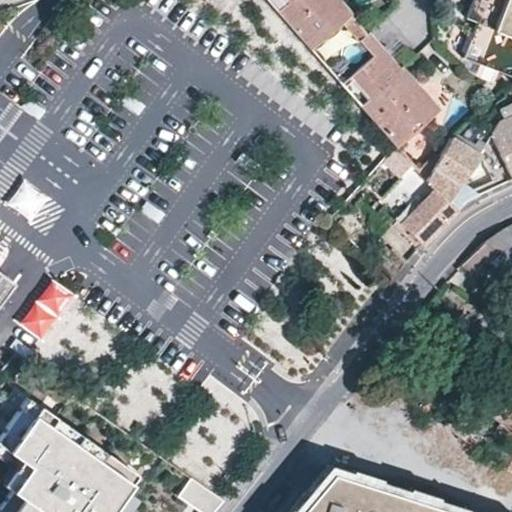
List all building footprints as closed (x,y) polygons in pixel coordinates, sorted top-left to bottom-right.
[(270,0),(397,143),(425,176),(448,146),(421,125),(437,111),(377,41),(340,0),(270,0)] [(511,0),(470,0),(466,12),(475,16),(461,52),(511,72),(511,0)] [(511,176),(511,115),(501,121),(492,135),(509,175),(510,178),(511,176)] [(509,175),(492,135),(481,150),(477,155),(461,142),(464,138),(458,134),(448,146),(425,176),(455,210),(464,203),(453,190),(482,153),(496,181),(509,175)] [(477,155),(481,150),(464,138),(461,142),(477,155)] [(455,210),(425,176),(397,143),(380,162),(397,177),(375,200),(396,218),(421,244),(428,236),(442,221),(455,210)] [(485,242),(495,249),(511,260),(511,234),(504,229),(501,230),(497,232),(494,234),(491,236),(488,239),(485,242)] [(486,264),(495,249),(485,242),(483,244),(479,247),(472,253),(462,264),(479,276),(486,264)] [(511,260),(495,249),(486,264),(511,281),(511,260)] [(0,304),(15,285),(0,273),(0,304)] [(371,376),(413,404),(426,385),(385,359),(371,376)] [(511,395),(493,383),(479,405),(511,427),(511,462),(509,467),(511,469),(511,395)] [(51,408),(22,452),(45,468),(28,494),(38,501),(30,511),(143,511),(163,482),(51,408)] [(443,424),(478,447),(484,436),(450,414),(443,424)] [(479,511),(327,463),(285,511),(479,511)] [(196,511),(212,511),(221,500),(188,476),(174,496),(196,511)]
